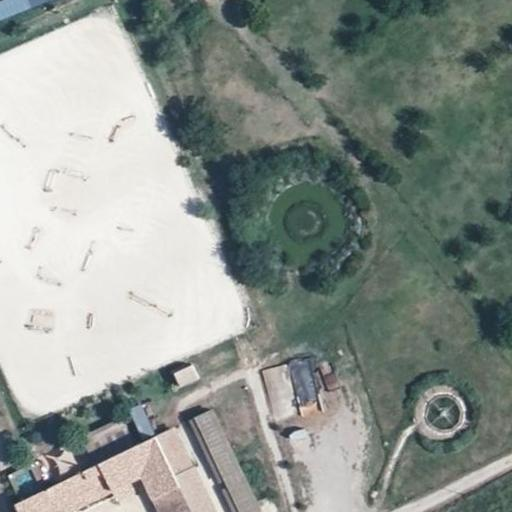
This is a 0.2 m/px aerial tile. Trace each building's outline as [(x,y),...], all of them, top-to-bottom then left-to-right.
[(311,357),(263,369),(276,421),(324,409),(311,357)] [(195,364),(177,372),(183,386),(201,378),(195,364)] [(197,417),(242,511),(263,511),(214,409),(197,417)] [(214,511),(174,427),(157,435),(195,511),(214,511)] [(194,511),(157,435),(20,502),(24,511),(72,511),(119,489),(117,483),(149,467),(171,511),(194,511)] [(15,489),(34,480),(27,466),(8,475),(15,489)] [(171,511),(149,467),(117,483),(119,489),(119,492),(145,479),(160,511),(171,511)]
